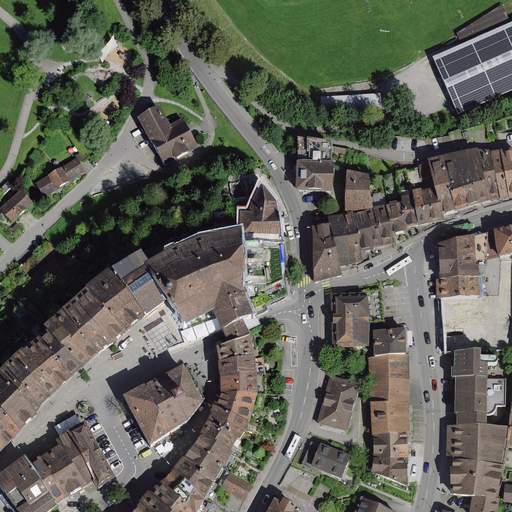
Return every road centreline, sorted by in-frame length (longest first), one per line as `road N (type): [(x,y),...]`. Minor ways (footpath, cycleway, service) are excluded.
road 1 (track): [(216,0),(247,41),(319,92),(368,80),(511,5)]
road 2 (residential): [(309,304),(301,230),(287,189),(158,0)]
road 3 (secondary): [(422,511),(434,421),(416,257)]
road 4 (residential): [(91,390),(151,359),(196,354),(309,304)]
road 5 (tertiary): [(309,304),(304,405),(255,511)]
road 6 (tertiary): [(416,257),(319,291),(309,304)]
